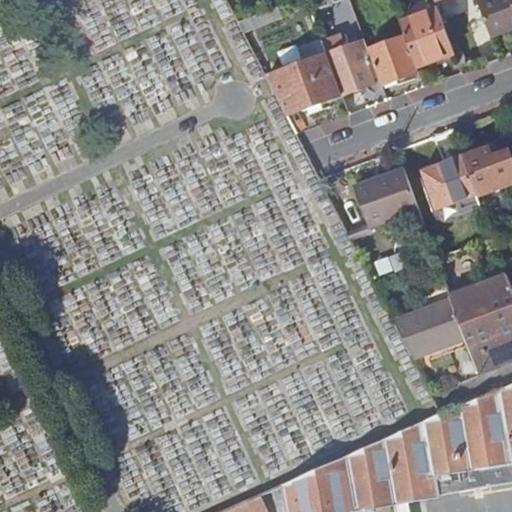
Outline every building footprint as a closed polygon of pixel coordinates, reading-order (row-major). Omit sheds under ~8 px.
[(349,0),(333,0),(347,35),(361,30),(349,0)] [(511,0),(486,0),(478,3),(491,37),(511,29),(511,0)] [(401,24),(406,37),(417,68),(454,55),(438,11),(401,24)] [(322,43),(327,56),(342,96),(349,115),(359,111),(351,93),(356,91),(359,97),(368,93),(366,88),(375,84),(368,66),(370,65),(370,63),(372,62),(368,51),(364,40),(349,46),(347,41),(343,42),(340,35),(322,43)] [(368,51),(372,62),(382,87),(419,73),(417,68),(406,37),(368,51)] [(327,56),(268,79),(287,117),(342,96),(327,56)] [(489,150),(463,160),(477,199),(511,186),(511,162),(509,155),(493,160),(489,150)] [(477,199),(463,160),(424,174),(431,195),(426,197),(431,212),(457,203),(462,217),(481,210),(477,199)] [(418,211),(403,170),(354,188),(369,229),(418,211)] [(466,342),(478,377),(511,362),(511,293),(505,276),(461,292),(449,297),(450,300),(466,342)] [(458,284),(446,289),(449,297),(461,292),(458,284)] [(393,321),(414,361),(466,342),(450,300),(393,321)] [(511,384),(441,414),(285,484),(289,511),(357,511),(357,510),(381,506),(435,497),(432,474),(511,460),(511,384)] [(511,460),(432,474),(435,497),(511,484),(511,460)]
